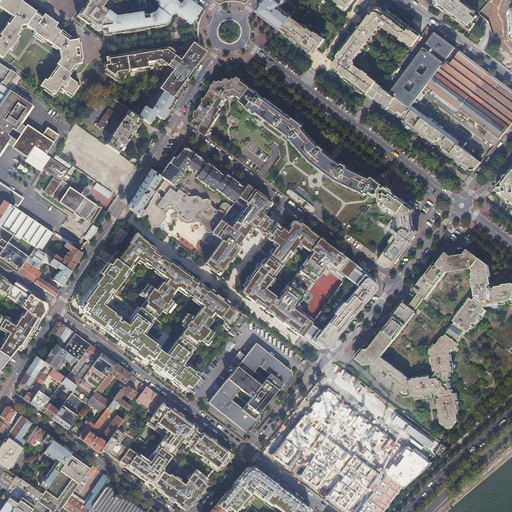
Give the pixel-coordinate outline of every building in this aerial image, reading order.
[(0,56),(2,58),(7,52),(8,50),(9,48),(13,51),(15,47),(14,46),(18,41),(17,40),(19,36),(18,35),(23,28),(27,28),(29,27),(34,31),(32,33),(45,42),(46,40),(59,49),(61,51),(62,57),(60,58),(56,64),(59,66),(50,78),(49,77),(46,80),(45,79),(40,85),(44,88),(43,89),(53,96),(55,93),(57,94),(60,89),(71,97),(79,87),(76,84),(77,83),(68,77),(77,64),(81,63),(78,39),(72,40),(55,27),(57,24),(49,18),(47,17),(48,16),(46,15),(44,14),(41,17),(24,5),(25,3),(20,0),(0,0),(0,7),(12,16),(6,25),(7,26),(4,29),(2,33),(1,32),(0,33),(0,56)] [(205,12),(200,8),(188,0),(146,0),(147,8),(144,12),(115,17),(101,7),(106,0),(90,0),(79,15),(98,29),(102,29),(102,31),(107,30),(108,35),(162,26),(164,26),(165,25),(167,24),(168,23),(169,21),(169,20),(170,19),(176,11),(190,23),(198,21),(198,22),(199,22),(200,20),(201,18),(202,16),(203,14),(204,12),(205,12)] [(263,0),(258,7),(259,14),(270,22),(280,31),(291,17),(298,8),(286,0),(263,0)] [(335,0),(335,1),(347,9),(353,0),(335,0)] [(436,6),(438,8),(439,9),(440,7),(457,20),(458,19),(465,25),(465,26),(472,31),(478,24),(475,22),(478,17),(475,15),(477,12),(462,0),(436,0),(435,2),(438,4),(436,6)] [(352,34),(365,44),(369,39),(369,40),(373,34),(379,26),(380,25),(382,23),(384,25),(384,26),(389,30),(395,35),(395,34),(400,38),(399,39),(402,42),(403,40),(408,44),(408,45),(410,47),(412,47),(421,36),(421,34),(413,28),(412,29),(410,27),(410,26),(388,10),(387,13),(380,8),(379,8),(379,7),(378,7),(378,8),(377,8),(377,9),(376,9),(373,7),(359,25),(359,26),(357,29),(357,28),(352,34)] [(307,29),(291,17),(280,31),(282,32),(284,32),(287,35),(288,36),(290,38),(292,38),(295,41),(296,42),(313,55),(322,43),(325,39),(318,34),(317,35),(308,28),(307,29)] [(427,44),(447,59),(455,48),(455,47),(452,45),(438,35),(439,35),(435,32),(435,33),(427,44)] [(375,83),(353,66),(352,60),(365,44),(352,34),(340,50),(341,51),(339,54),(338,53),(337,54),(332,62),(335,64),(335,67),(333,70),(341,77),(342,76),(345,77),(344,78),(366,95),(367,94),(375,83)] [(199,41),(196,45),(206,51),(205,51),(204,49),(203,47),(202,46),(201,44),(200,42),(200,41),(199,41)] [(163,90),(176,100),(184,87),(194,70),(199,62),(201,58),(203,55),(206,51),(196,45),(193,42),(186,51),(174,53),(173,52),(172,51),(171,50),(170,49),(169,48),(167,47),(166,47),(105,57),(106,62),(103,63),(105,73),(116,82),(119,78),(121,79),(122,76),(122,73),(125,69),(128,68),(128,71),(137,69),(137,68),(141,68),(141,69),(146,68),(146,66),(148,65),(148,64),(155,63),(156,62),(157,60),(162,63),(165,65),(167,65),(168,63),(171,66),(170,67),(157,86),(159,88),(163,90)] [(424,48),(389,93),(409,108),(427,86),(444,63),(424,48)] [(510,127),(511,124),(511,90),(455,48),(447,59),(444,63),(427,86),(486,130),(488,131),(499,140),(510,127)] [(13,207),(15,203),(18,206),(23,199),(0,183),(0,152),(0,153),(0,152),(0,145),(7,135),(12,128),(27,105),(28,106),(30,102),(6,86),(7,83),(9,84),(17,73),(11,69),(10,70),(0,63),(0,198),(4,201),(13,207)] [(219,83),(216,81),(195,117),(197,119),(196,120),(195,120),(196,126),(197,126),(198,126),(197,128),(197,129),(206,136),(217,118),(216,117),(222,108),(220,107),(224,100),(226,101),(227,100),(227,97),(235,96),(238,97),(239,96),(242,98),(250,87),(242,81),(243,80),(238,77),(237,79),(235,78),(233,80),(223,82),(220,81),(219,83)] [(8,86),(9,84),(7,83),(6,86),(30,102),(31,101),(8,86)] [(389,93),(381,87),(375,83),(367,94),(373,98),(372,99),(375,101),(376,100),(378,102),(384,106),(386,108),(386,109),(388,111),(388,112),(393,115),(394,114),(396,116),(397,115),(404,120),(403,122),(406,124),(405,125),(411,129),(411,128),(414,129),(418,131),(422,134),(425,136),(424,137),(426,139),(426,140),(431,144),(432,143),(434,145),(435,144),(442,149),(441,151),(446,155),(447,154),(449,156),(450,155),(453,158),(457,160),(460,162),(459,163),(462,165),(461,166),(466,170),(467,168),(471,171),(471,170),(473,170),(474,170),(481,162),(475,157),(469,153),(409,108),(389,93)] [(252,88),(250,87),(242,98),(241,100),(240,102),(241,102),(244,105),(245,106),(246,108),(248,110),(250,111),(250,112),(252,112),(254,114),(256,115),(258,116),(258,115),(277,129),(281,132),(282,133),(293,118),(292,117),(291,118),(283,112),(265,98),(258,93),(252,88)] [(138,116),(142,119),(150,124),(156,115),(162,119),(164,116),(165,117),(169,111),(176,100),(163,90),(159,88),(147,108),(144,106),(138,116)] [(20,134),(25,127),(20,124),(33,104),(30,102),(28,106),(27,105),(12,128),(20,134)] [(111,136),(106,144),(119,153),(137,127),(140,123),(142,119),(138,116),(132,111),(132,112),(129,110),(124,118),(109,108),(96,126),(111,136)] [(62,114),(58,111),(53,117),(58,120),(62,114)] [(303,125),(293,118),(282,133),(287,136),(292,142),(295,146),(299,150),(302,153),(307,159),(311,163),(333,180),(337,182),(344,186),(349,188),(354,190),(358,192),(365,195),(366,193),(372,198),(378,196),(377,191),(382,185),(371,177),(370,178),(343,165),(322,149),(301,127),(303,125)] [(34,147),(46,154),(59,135),(47,127),(42,134),(27,124),(25,127),(20,134),(16,140),(11,147),(27,157),(34,147)] [(11,147),(16,140),(7,135),(0,145),(0,152),(0,153),(6,144),(11,147)] [(50,157),(46,154),(34,147),(27,157),(24,161),(40,172),(42,169),(50,157)] [(234,203),(243,191),(245,188),(241,186),(238,183),(233,179),(225,174),(224,176),(211,167),(203,161),(191,152),(186,148),(185,149),(181,155),(179,153),(175,159),(171,164),(169,163),(165,167),(164,170),(166,171),(161,177),(164,179),(164,180),(153,195),(152,197),(149,202),(150,203),(145,210),(140,217),(143,219),(146,214),(148,215),(144,220),(152,225),(155,221),(158,223),(162,222),(166,217),(165,214),(168,209),(172,209),(175,211),(182,210),(191,216),(191,220),(194,222),(197,222),(204,227),(205,230),(208,232),(212,231),(220,221),(231,206),(225,202),(222,203),(216,210),(210,205),(210,204),(209,201),(207,199),(200,200),(200,198),(197,196),(192,196),(188,197),(183,193),(178,190),(174,186),(187,168),(194,173),(197,175),(202,179),(211,186),(215,189),(234,203)] [(67,174),(69,170),(50,157),(42,169),(54,176),(43,192),(74,212),(73,213),(81,218),(81,217),(85,220),(96,205),(85,197),(89,190),(89,189),(88,187),(87,187),(86,187),(85,187),(80,194),(79,193),(69,187),(75,179),(70,176),(67,174)] [(75,169),(72,167),(71,167),(69,170),(67,174),(70,176),(75,169)] [(511,167),(511,168),(510,170),(497,185),(499,195),(511,204),(511,167)] [(134,212),(140,217),(145,210),(141,208),(143,206),(144,206),(145,205),(144,205),(154,191),(152,190),(161,177),(159,176),(159,175),(157,174),(156,176),(154,175),(155,173),(150,169),(144,179),(133,198),(128,205),(129,208),(134,212)] [(251,187),(247,185),(245,188),(243,191),(234,203),(244,210),(231,228),(220,221),(212,231),(211,233),(222,241),(204,264),(217,274),(218,272),(220,273),(229,261),(230,262),(240,248),(237,246),(246,233),(248,235),(252,230),(257,233),(258,232),(265,236),(277,246),(262,266),(259,264),(246,281),(247,282),(245,285),(246,286),(243,289),(242,290),(242,291),(242,292),(243,293),(244,294),(252,300),(302,337),(313,322),(300,312),(304,307),(297,302),(320,271),(327,276),(331,271),(344,280),(355,265),(331,247),(329,246),(328,245),(314,235),(299,224),(299,225),(295,223),(295,222),(294,222),(293,222),(292,222),(292,223),(289,226),(290,228),(287,232),(280,227),(274,223),(268,219),(263,215),(272,203),(260,195),(259,194),(257,193),(251,187)] [(412,206),(406,202),(392,192),(390,193),(388,191),(387,189),(382,185),(377,191),(378,196),(379,203),(372,204),(368,210),(365,213),(363,212),(347,233),(363,245),(381,258),(377,263),(385,269),(387,267),(388,268),(389,268),(390,267),(392,268),(410,246),(412,242),(411,242),(415,236),(415,235),(418,231),(418,230),(415,228),(413,227),(411,216),(415,211),(415,210),(411,207),(412,206)] [(287,195),(298,203),(301,199),(295,194),(290,190),(289,190),(288,190),(287,190),(287,191),(286,191),(286,192),(286,193),(286,194),(286,195),(287,195)] [(0,226),(13,207),(4,201),(0,206),(0,226)] [(305,202),(302,206),(309,212),(310,212),(311,212),(312,212),(312,211),(313,211),(313,210),(313,209),(313,208),(312,208),(312,207),(311,206),(309,204),(305,202)] [(26,241),(35,247),(42,252),(52,238),(54,234),(41,225),(13,207),(0,226),(13,235),(19,239),(21,237),(26,241)] [(94,233),(97,228),(93,225),(89,230),(86,235),(91,238),(94,233)] [(8,242),(13,235),(0,226),(0,257),(3,259),(4,258),(16,266),(15,268),(19,270),(28,257),(8,242)] [(59,238),(71,246),(72,243),(67,240),(56,233),(55,235),(59,238)] [(49,248),(45,253),(52,259),(71,271),(76,262),(82,253),(75,249),(71,246),(59,238),(55,235),(54,234),(52,238),(70,250),(69,252),(68,251),(67,251),(63,257),(64,259),(63,260),(61,258),(55,255),(54,254),(55,252),(49,248)] [(152,361),(149,364),(187,392),(203,373),(187,361),(196,349),(195,348),(192,346),(198,338),(201,340),(205,343),(206,342),(208,343),(210,340),(215,334),(206,328),(210,323),(209,322),(211,319),(212,319),(215,314),(224,321),(223,322),(223,323),(227,325),(226,326),(230,329),(228,331),(227,332),(232,336),(246,318),(235,309),(233,307),(232,308),(229,306),(230,305),(208,289),(208,290),(205,288),(203,287),(204,286),(202,285),(198,282),(197,281),(196,282),(194,280),(192,278),(192,277),(171,262),(170,262),(168,261),(166,259),(166,258),(164,257),(161,254),(159,253),(159,254),(156,252),(154,250),(155,249),(136,236),(122,254),(118,251),(113,258),(112,256),(111,256),(108,261),(98,275),(101,277),(90,293),(82,304),(88,309),(84,314),(109,333),(143,359),(144,356),(152,361)] [(19,270),(18,272),(24,276),(43,289),(55,297),(59,291),(38,277),(41,273),(38,271),(43,263),(44,264),(46,262),(56,269),(57,267),(60,270),(60,271),(58,271),(57,273),(56,273),(52,280),(62,286),(63,284),(71,271),(52,259),(45,253),(42,252),(35,247),(28,257),(19,270)] [(468,251),(467,251),(466,251),(465,251),(465,252),(464,252),(450,255),(449,255),(449,254),(448,254),(447,254),(446,254),(445,254),(444,254),(444,255),(443,255),(443,256),(437,264),(434,262),(428,270),(423,276),(423,277),(416,287),(415,286),(413,289),(415,292),(418,293),(424,298),(425,299),(435,286),(436,286),(447,272),(471,268),(479,258),(471,252),(471,251),(470,251),(469,251),(468,251)] [(4,258),(3,259),(15,268),(16,266),(4,258)] [(454,322),(445,334),(444,333),(435,345),(435,344),(430,350),(433,371),(435,371),(436,374),(433,378),(430,378),(429,376),(412,378),(412,379),(408,380),(402,375),(403,373),(397,369),(396,370),(391,366),(392,365),(386,360),(385,362),(380,357),(375,363),(371,363),(372,368),(374,370),(373,373),(379,377),(379,376),(382,378),(381,379),(387,383),(388,382),(391,384),(390,386),(396,390),(397,389),(400,391),(399,392),(403,395),(407,395),(407,396),(411,396),(410,394),(414,394),(414,397),(420,396),(420,395),(426,394),(426,396),(432,395),(432,393),(431,392),(435,392),(439,395),(439,398),(438,398),(437,398),(437,403),(438,402),(439,408),(438,408),(440,422),(442,421),(443,424),(446,426),(453,425),(455,423),(455,419),(458,419),(457,413),(458,413),(457,404),(455,404),(454,398),(456,398),(455,392),(452,393),(451,389),(450,389),(448,376),(449,376),(449,372),(452,372),(451,366),(449,366),(448,360),(450,360),(449,354),(449,353),(448,352),(451,348),(452,349),(453,349),(458,342),(457,342),(466,330),(467,330),(471,325),(470,324),(472,322),(476,324),(479,319),(478,318),(482,314),(483,315),(486,310),(484,308),(486,305),(505,302),(505,300),(506,300),(511,304),(511,283),(508,284),(507,283),(503,284),(502,285),(502,286),(495,288),(495,289),(491,290),(489,288),(488,286),(488,284),(489,284),(488,276),(489,276),(491,274),(490,270),(489,271),(488,264),(479,258),(471,268),(473,269),(473,273),(472,273),(475,296),(473,299),(472,299),(470,298),(453,321),(454,322)] [(374,279),(355,265),(344,280),(313,322),(302,337),(305,339),(319,350),(325,349),(344,327),(347,322),(357,311),(373,292),(375,289),(374,279)] [(0,291),(7,296),(13,286),(0,276),(0,291)] [(415,286),(416,287),(423,277),(423,276),(415,286)] [(32,294),(15,283),(13,286),(7,296),(27,310),(28,312),(41,320),(45,313),(48,309),(46,303),(34,296),(32,295),(32,294)] [(424,298),(418,293),(413,300),(409,306),(415,310),(424,298)] [(406,324),(416,311),(415,310),(409,306),(403,302),(401,305),(394,315),(393,314),(388,321),(382,329),(382,330),(369,347),(360,349),(354,357),(364,365),(371,363),(375,363),(380,357),(381,356),(394,339),(406,324)] [(401,305),(393,314),(394,315),(401,305)] [(0,347),(0,351),(9,357),(15,350),(16,348),(20,351),(22,348),(23,346),(24,347),(38,325),(41,320),(28,312),(27,310),(23,317),(21,316),(16,324),(0,314),(0,329),(8,334),(0,347)] [(60,322),(56,323),(51,332),(59,337),(65,326),(60,322)] [(227,325),(223,323),(221,325),(225,328),(224,328),(228,331),(230,329),(226,326),(227,325)] [(70,330),(65,326),(59,337),(55,344),(63,349),(74,333),(70,330)] [(75,358),(79,361),(81,357),(90,345),(82,339),(74,333),(63,349),(75,358)] [(198,338),(192,346),(195,348),(201,340),(198,338)] [(223,347),(229,352),(235,345),(229,340),(223,347)] [(255,343),(208,403),(244,431),(250,430),(259,418),(259,412),(268,401),(277,390),(282,389),(292,377),(291,371),(255,343)] [(52,368),(56,371),(57,370),(64,360),(66,361),(70,364),(75,358),(63,349),(55,344),(52,349),(49,353),(47,357),(46,359),(44,362),(52,368)] [(90,345),(81,357),(84,360),(86,358),(88,354),(95,359),(100,352),(99,351),(90,345)] [(0,368),(7,360),(9,357),(4,354),(0,351),(0,368)] [(239,351),(236,356),(242,359),(245,354),(239,351)] [(91,365),(106,377),(109,373),(116,364),(111,360),(108,358),(101,353),(100,352),(95,359),(93,363),(91,365)] [(93,363),(95,359),(88,354),(86,358),(93,363)] [(36,386),(34,391),(36,392),(37,391),(48,374),(52,368),(44,362),(42,361),(36,356),(32,363),(26,372),(21,381),(18,385),(27,391),(29,388),(32,382),(34,384),(33,385),(36,386)] [(64,360),(57,370),(59,371),(66,361),(64,360)] [(125,382),(131,375),(121,368),(116,364),(109,373),(113,376),(124,384),(125,382)] [(81,378),(97,390),(97,389),(106,377),(91,365),(81,378)] [(61,374),(56,371),(52,368),(48,374),(61,383),(65,377),(61,374)] [(106,377),(97,389),(101,392),(113,376),(109,373),(106,377)] [(79,381),(69,374),(66,378),(76,385),(79,381)] [(136,379),(131,375),(125,382),(128,384),(129,383),(131,384),(136,379)] [(66,378),(65,377),(61,383),(72,391),(76,385),(66,378)] [(76,385),(92,397),(95,392),(97,390),(81,378),(79,381),(76,385)] [(87,403),(92,397),(76,385),(72,391),(58,410),(52,419),(56,422),(67,430),(87,403)] [(390,458),(400,445),(340,400),(343,397),(326,385),(309,409),(311,410),(310,412),(308,414),(318,422),(320,419),(322,417),(324,419),(331,410),(335,413),(333,416),(351,429),(390,458)] [(121,390),(120,389),(113,399),(118,403),(128,410),(131,407),(119,398),(123,394),(131,400),(134,402),(135,400),(138,397),(135,394),(136,392),(128,386),(126,388),(123,386),(121,390)] [(151,390),(146,386),(142,391),(138,397),(135,400),(153,413),(161,402),(164,399),(159,396),(156,394),(151,390)] [(23,399),(29,403),(34,396),(29,392),(26,393),(23,391),(20,396),(23,399)] [(47,402),(48,400),(49,399),(42,394),(37,391),(36,392),(34,396),(29,403),(34,406),(40,411),(47,402)] [(106,407),(110,403),(95,392),(92,397),(106,407)] [(102,413),(106,407),(92,397),(87,403),(102,413)] [(118,403),(113,399),(110,403),(106,407),(102,413),(94,424),(82,441),(91,447),(99,453),(101,450),(107,442),(100,438),(99,439),(93,435),(95,433),(93,431),(92,433),(90,432),(92,430),(95,432),(107,417),(108,418),(109,416),(109,415),(111,411),(112,412),(118,403)] [(58,410),(47,402),(40,411),(50,418),(52,419),(58,410)] [(194,427),(161,402),(153,413),(147,421),(165,435),(151,454),(153,455),(148,461),(147,460),(139,454),(138,456),(128,448),(126,450),(118,460),(121,462),(123,464),(125,465),(124,466),(145,481),(147,479),(149,480),(148,482),(152,485),(153,483),(158,486),(157,488),(161,491),(160,492),(177,504),(176,505),(181,508),(182,506),(186,509),(193,501),(194,501),(196,498),(198,495),(199,496),(201,493),(200,492),(206,485),(205,484),(207,482),(206,481),(207,479),(195,469),(186,479),(187,480),(184,484),(169,474),(168,475),(159,469),(161,467),(162,468),(171,455),(170,455),(174,448),(175,449),(182,439),(191,446),(190,448),(205,459),(203,461),(214,469),(216,467),(219,470),(226,461),(227,462),(230,457),(228,455),(230,453),(201,432),(200,434),(193,429),(194,427)] [(0,415),(0,421),(8,427),(14,418),(12,417),(15,411),(9,406),(7,406),(5,406),(0,415)] [(146,424),(128,411),(125,414),(122,419),(123,420),(128,423),(140,432),(146,424)] [(383,511),(404,488),(384,473),(382,476),(350,454),(318,431),(315,429),(319,423),(318,422),(308,414),(306,412),(277,447),(271,455),(288,467),(304,446),(315,454),(300,476),(317,489),(333,466),(344,474),(327,497),(343,509),(360,486),(370,493),(356,511),(383,511)] [(22,416),(22,415),(7,436),(8,437),(22,416)] [(122,419),(116,415),(103,433),(105,435),(102,438),(107,441),(116,430),(118,427),(123,420),(122,419)] [(8,437),(13,440),(27,419),(22,416),(8,437)] [(27,419),(13,440),(22,446),(26,440),(22,437),(23,435),(24,435),(32,423),(27,419)] [(128,423),(123,420),(118,427),(135,439),(140,432),(128,423)] [(0,431),(3,434),(8,427),(0,421),(0,431)] [(77,437),(82,441),(94,424),(90,421),(86,426),(84,423),(81,427),(84,429),(77,437)] [(37,426),(36,425),(30,434),(26,440),(30,443),(29,444),(31,445),(31,444),(42,430),(37,426)] [(31,445),(32,446),(32,445),(37,448),(39,446),(47,434),(46,433),(42,430),(31,444),(31,445)] [(124,436),(116,430),(107,441),(107,442),(101,450),(99,453),(104,456),(115,464),(118,460),(126,450),(118,444),(124,436)] [(39,446),(45,450),(54,438),(49,435),(47,434),(39,446)] [(0,464),(8,470),(10,466),(12,464),(13,465),(20,454),(19,453),(21,451),(23,447),(22,446),(13,440),(8,437),(6,440),(4,442),(3,442),(0,445),(0,464)] [(57,440),(54,438),(45,450),(44,451),(48,454),(50,455),(57,460),(39,484),(46,489),(60,470),(62,466),(73,452),(60,442),(59,442),(57,441),(57,440)] [(391,462),(384,473),(404,488),(406,486),(431,462),(406,445),(399,454),(402,456),(395,465),(391,462)] [(60,470),(71,478),(79,483),(80,482),(83,478),(92,465),(84,460),(73,452),(62,466),(60,470)] [(0,511),(10,511),(30,485),(8,470),(0,464),(0,485),(6,490),(0,497),(5,501),(0,508),(0,511)] [(97,469),(92,465),(83,478),(88,481),(90,478),(97,469)] [(246,467),(216,504),(225,510),(226,511),(309,511),(312,508),(303,501),(254,466),(246,467)] [(87,502),(73,492),(62,507),(69,511),(87,511),(106,486),(111,479),(106,475),(93,493),(87,502)] [(46,489),(43,494),(38,501),(49,509),(47,511),(58,511),(61,508),(62,507),(73,492),(79,483),(71,478),(57,498),(46,489)] [(30,485),(16,504),(27,511),(29,511),(38,501),(43,494),(30,485)] [(106,486),(87,511),(141,511),(142,511),(135,507),(135,508),(133,507),(133,506),(130,503),(129,504),(127,503),(128,502),(122,497),(119,501),(111,496),(114,492),(109,488),(108,489),(106,487),(106,486)]
